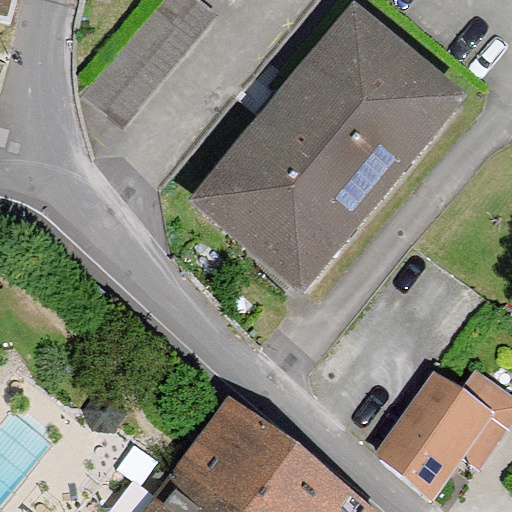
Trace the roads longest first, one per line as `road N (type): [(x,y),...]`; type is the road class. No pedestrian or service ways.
road 1 (residential): [(389,511),(158,293),(59,181)]
road 2 (residential): [(59,181),(47,111),(53,0)]
